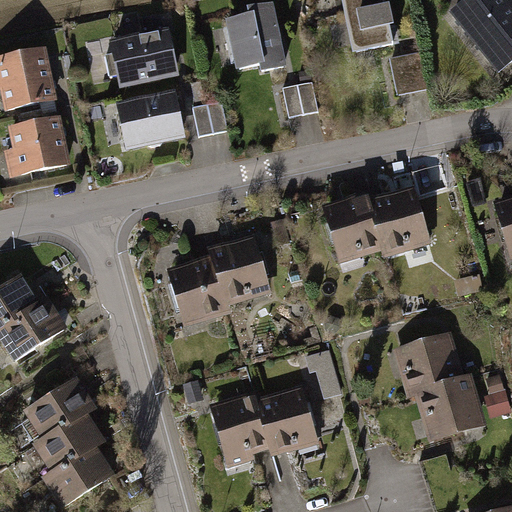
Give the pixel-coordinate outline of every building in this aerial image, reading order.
[(384,0),(344,0),(355,53),(394,45),(384,0)] [(511,0),(472,0),(454,15),(500,73),(511,63),(511,0)] [(284,67),(271,8),(250,12),(251,19),(230,23),(240,70),(261,65),(263,72),(284,67)] [(117,56),(107,58),(111,78),(121,76),(124,86),(175,75),(166,34),(141,39),(137,36),(128,38),(125,43),(115,45),(117,56)] [(42,103),(53,101),(44,56),(0,65),(0,91),(4,90),(9,110),(42,103)] [(421,56),(392,62),(399,96),(428,90),(421,56)] [(310,72),(300,74),(302,83),(312,81),(310,72)] [(313,83),(284,90),(290,119),(319,113),(313,83)] [(173,96),(121,107),(130,148),(147,145),(152,148),(161,147),(164,141),(182,138),(173,96)] [(56,111),(53,101),(42,103),(44,114),(56,111)] [(223,103),(193,109),(200,139),(229,132),(223,103)] [(56,111),(44,114),(46,124),(58,121),(56,111)] [(46,124),(13,130),(17,149),(8,151),(13,177),(67,166),(58,121),(46,124)] [(419,199),(372,212),(385,259),(387,266),(434,254),(419,199)] [(370,204),(324,217),(339,271),(385,259),(372,212),(370,204)] [(511,207),(495,212),(510,268),(511,267),(511,207)] [(286,223),(270,227),(274,242),(290,238),(286,223)] [(254,247),(208,262),(210,269),(225,315),(271,301),(254,247)] [(210,269),(164,283),(181,337),(227,322),(225,315),(210,269)] [(0,336),(38,312),(19,282),(0,294),(0,336)] [(477,283),(453,289),(458,305),(481,299),(477,283)] [(0,336),(0,354),(11,372),(65,337),(45,307),(38,312),(0,336)] [(397,362),(413,407),(419,405),(464,390),(448,344),(397,362)] [(332,358),(309,363),(312,380),(336,375),(332,358)] [(501,381),(484,386),(490,403),(506,398),(501,381)] [(19,421),(39,451),(84,421),(93,416),(73,386),(19,421)] [(419,405),(435,450),(486,433),(471,387),(464,390),(419,405)] [(196,391),(181,394),(185,412),(200,409),(196,391)] [(303,396),(257,410),(268,449),(271,457),(317,443),(303,396)] [(490,403),(485,404),(490,422),(511,416),(506,398),(490,403)] [(254,402),(208,416),(223,463),(268,449),(257,410),(254,402)] [(30,456),(50,486),(94,457),(103,451),(84,421),(39,451),(30,456)] [(40,492),(53,511),(74,511),(113,486),(94,457),(50,486),(40,492)]
